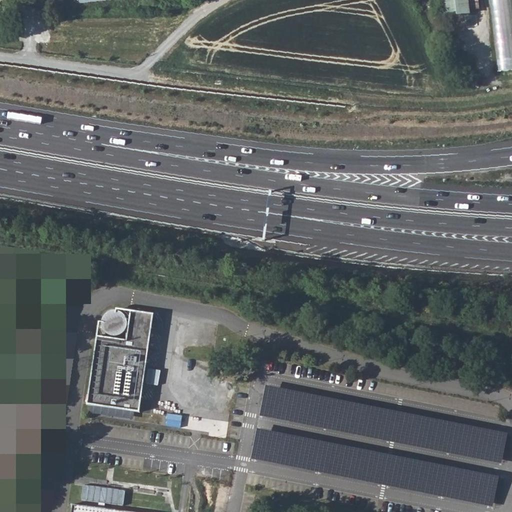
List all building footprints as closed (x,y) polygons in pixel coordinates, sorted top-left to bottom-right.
[(445,0),(448,24),(474,22),(471,0),(445,0)] [(511,73),(511,36),(508,0),(483,0),(491,77),(511,73)] [(84,402),(136,409),(149,312),(127,309),(123,339),(93,335),(84,402)] [(113,333),(117,331),(121,328),(122,323),(122,318),(120,314),(117,310),(112,309),(107,309),(103,311),(99,314),(97,319),(97,324),(99,328),(103,332),(108,334),(113,333)] [(83,484),(82,500),(93,501),(93,506),(106,507),(107,487),(83,484)] [(136,511),(72,503),(70,511),(136,511)]
